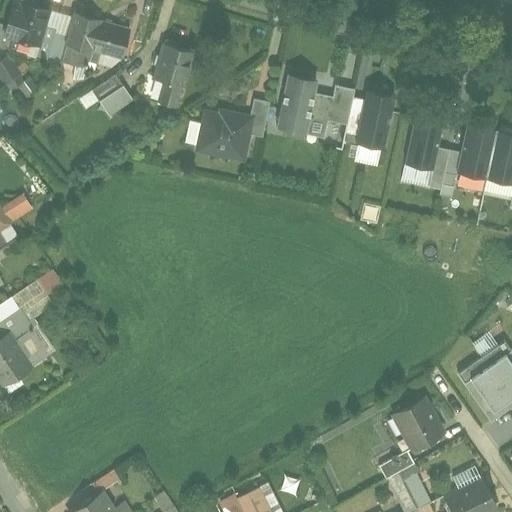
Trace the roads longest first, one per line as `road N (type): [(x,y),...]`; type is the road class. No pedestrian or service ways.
road 1 (residential): [(284,0),(511,60)]
road 2 (residential): [(511,488),(437,373)]
